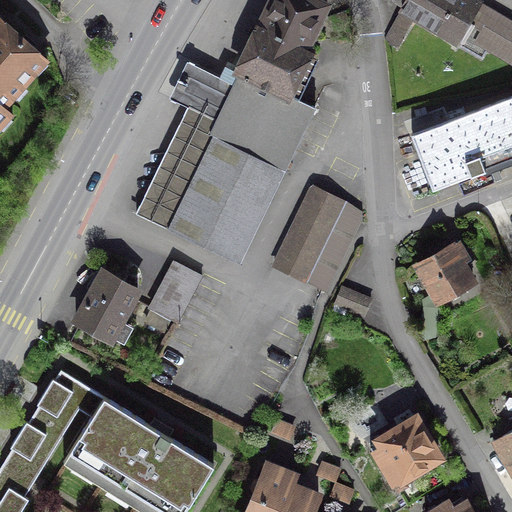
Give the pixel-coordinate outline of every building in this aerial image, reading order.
[(313,108),(287,95),(325,16),(319,0),(272,0),(228,91),(215,85),(203,108),(217,115),(208,133),(211,135),(165,229),(237,264),(313,108)] [(405,0),(400,10),(454,42),(455,39),(460,42),(459,44),(479,56),(485,46),(511,62),(511,27),(489,14),(479,31),(465,22),(476,3),(478,1),(475,0),(405,0)] [(0,108),(0,105),(42,59),(0,21),(0,120),(6,114),(0,108)] [(511,95),(410,135),(431,190),(484,170),(479,157),(511,143),(511,95)] [(272,265),(322,292),(362,216),(312,190),(272,265)] [(467,260),(457,242),(416,265),(436,300),(454,290),(455,293),(471,283),(460,264),(467,260)] [(167,319),(175,323),(200,276),(173,262),(148,308),(150,310),(144,322),(161,331),(167,319)] [(100,271),(74,320),(109,339),(136,290),(100,271)] [(333,303),(362,315),(369,300),(340,287),(333,303)] [(77,409),(90,417),(102,397),(59,370),(53,380),(51,379),(35,405),(37,406),(26,423),(25,422),(9,448),(11,449),(4,458),(35,477),(77,409)] [(102,397),(90,417),(67,453),(163,511),(182,511),(212,465),(102,397)] [(365,436),(385,423),(372,402),(352,414),(365,436)] [(400,478),(437,457),(414,418),(368,445),(395,492),(405,486),(400,478)] [(291,426),(275,419),(269,433),(286,440),(291,426)] [(511,476),(511,428),(491,441),(511,476)] [(316,476),(333,482),(338,469),(322,462),(316,476)] [(296,488),(289,485),(293,476),(288,474),(265,464),(259,477),(253,480),(249,488),(252,495),(245,511),(312,511),(311,509),(316,496),(296,488)] [(0,511),(18,511),(27,499),(23,497),(28,488),(0,470),(0,511)] [(469,511),(464,503),(450,511),(444,502),(426,511),(469,511)]
